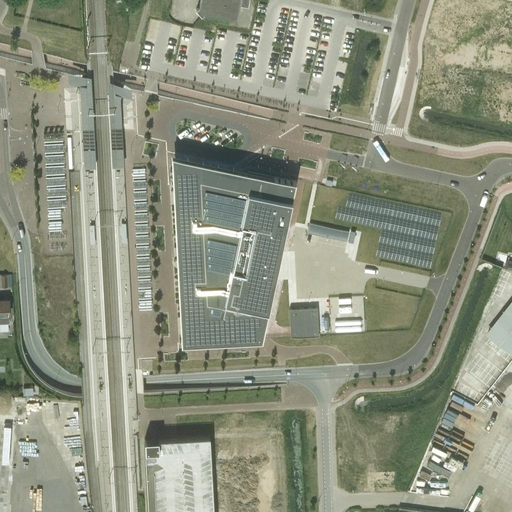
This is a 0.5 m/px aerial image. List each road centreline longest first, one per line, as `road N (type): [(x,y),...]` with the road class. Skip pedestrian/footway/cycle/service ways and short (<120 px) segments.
road 1 (secondary): [(18,227),(32,345),(59,378),(324,373)]
road 2 (secondary): [(483,187),(420,350),(396,368),(324,373)]
road 3 (residential): [(409,0),(377,137)]
road 4 (residential): [(483,187),(372,162),(377,137)]
road 5 (unclassified): [(329,511),(324,373)]
